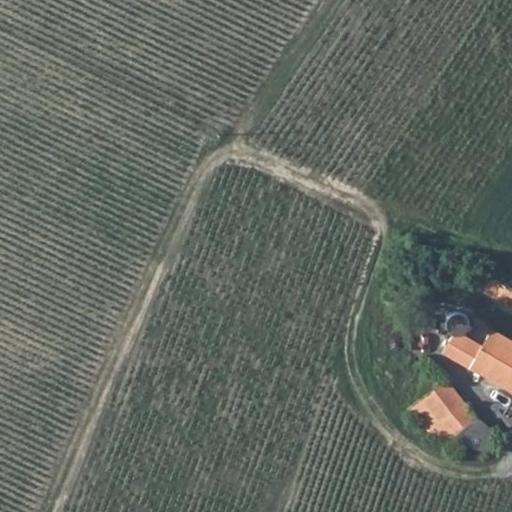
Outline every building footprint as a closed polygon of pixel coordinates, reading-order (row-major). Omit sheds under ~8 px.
[(499,283),(505,270),(470,253),(463,266),(499,283)] [(455,304),(450,304),(445,305),(443,308),(441,313),(441,318),(443,323),(446,326),(451,328),(456,328),(461,325),(464,320),(464,315),(463,310),(460,306),(455,304)] [(480,338),(468,358),(511,384),(511,330),(491,318),(480,338)] [(454,348),(468,358),(480,338),(465,329),(454,348)] [(436,369),(412,392),(435,414),(459,393),(436,369)] [(478,445),(486,427),(459,393),(435,414),(412,392),(400,403),(424,426),(450,438),(478,445)]
